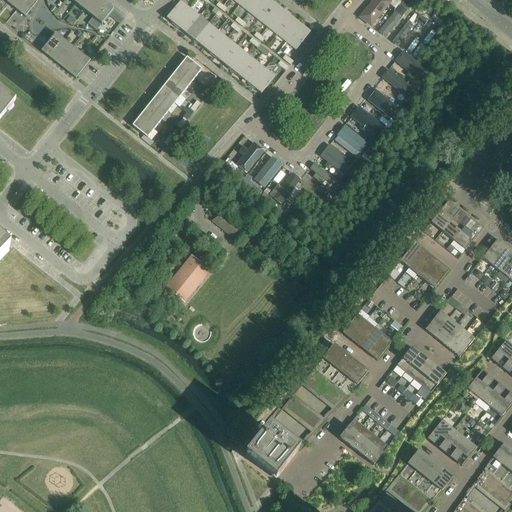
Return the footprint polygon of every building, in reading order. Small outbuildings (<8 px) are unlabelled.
[(17,11),(25,0),(11,0),(8,4),(17,11)] [(25,18),(39,0),(25,0),(17,11),(25,18)] [(84,12),(93,0),(79,0),(76,5),(84,12)] [(93,19),(104,4),(98,0),(93,0),(84,12),(93,19)] [(259,0),(243,0),(239,5),(249,13),(259,0)] [(272,3),(268,0),(259,0),(249,13),(258,21),(272,3)] [(376,0),(362,19),(372,27),(390,3),(385,0),(376,0)] [(404,0),(403,2),(402,4),(409,10),(411,9),(413,5),(406,0),(404,0)] [(166,19),(176,27),(190,10),(180,2),(166,19)] [(281,10),(272,3),(258,21),(267,28),(281,10)] [(101,26),(113,11),(104,4),(93,19),(101,26)] [(190,10),(176,27),(185,35),(199,17),(190,10)] [(291,18),(281,10),(267,28),(277,36),(291,18)] [(113,12),(110,16),(117,21),(120,17),(113,12)] [(57,18),(62,22),(66,16),(62,13),(57,18)] [(379,33),(386,38),(400,19),(394,14),(379,33)] [(428,22),(420,16),(416,21),(424,27),(428,22)] [(199,17),(185,35),(195,42),(209,24),(199,17)] [(300,25),(291,18),(277,36),(286,43),(300,25)] [(407,48),(412,41),(407,37),(416,25),(410,20),(392,43),(398,48),(402,44),(407,48)] [(209,24),(195,42),(204,50),(218,32),(209,24)] [(310,33),(300,25),(286,43),(296,51),(310,33)] [(218,32),(204,50),(213,57),(227,39),(218,32)] [(48,58),(63,40),(54,33),(39,51),(48,58)] [(227,39),(213,57),(223,65),(237,47),(227,39)] [(57,65),(72,47),(63,40),(48,58),(57,65)] [(67,72),(81,55),(72,47),(57,65),(67,72)] [(237,47),(223,65),(232,72),(246,55),(237,47)] [(426,70),(404,52),(394,64),(416,81),(426,70)] [(76,80),(90,62),(81,55),(67,72),(76,80)] [(246,55),(232,72),(242,80),(256,62),(246,55)] [(202,71),(195,65),(186,58),(179,67),(195,80),(202,71)] [(205,67),(198,61),(195,65),(202,71),(205,67)] [(256,62),(242,80),(251,87),(265,70),(256,62)] [(195,80),(179,67),(172,76),(188,88),(195,80)] [(265,70),(251,87),(261,95),(275,77),(265,70)] [(388,72),(381,81),(404,99),(411,90),(388,72)] [(423,80),(428,84),(434,76),(429,72),(423,80)] [(188,88),(172,76),(166,84),(181,96),(188,88)] [(181,96),(166,84),(159,93),(174,105),(181,96)] [(0,88),(0,119),(15,101),(0,88)] [(373,90),(367,99),(387,115),(394,106),(373,90)] [(418,96),(414,92),(407,100),(412,104),(418,96)] [(174,105),(159,93),(152,101),(168,113),(174,105)] [(168,113),(152,101),(145,110),(161,122),(168,113)] [(359,109),(349,120),(369,135),(378,124),(359,109)] [(161,122),(145,110),(139,118),(154,130),(161,122)] [(403,114),(399,110),(392,118),(397,122),(403,114)] [(154,130),(139,118),(132,127),(147,139),(154,130)] [(383,140),(389,133),(384,129),(378,137),(383,140)] [(329,146),(347,160),(353,152),(336,137),(329,146)] [(247,174),(264,153),(256,146),(238,167),(247,174)] [(347,160),(329,146),(321,155),(334,167),(330,173),(339,181),(345,173),(340,169),(347,160)] [(363,155),(368,159),(374,150),(370,146),(363,155)] [(265,188),(282,168),(274,161),(257,181),(265,188)] [(334,180),(314,164),(307,174),(327,189),(334,180)] [(353,178),(359,170),(354,166),(348,174),(353,178)] [(232,177),(240,183),(244,179),(236,172),(232,177)] [(282,205),(300,182),(294,177),(275,200),(282,205)] [(338,196),(344,188),(340,184),(333,192),(338,196)] [(254,187),(250,191),(258,198),(262,193),(254,187)] [(276,212),(280,207),(272,201),(268,206),(276,212)] [(448,201),(430,224),(442,233),(453,219),(447,215),(454,206),(448,201)] [(460,210),(453,219),(442,233),(453,242),(464,228),(459,224),(465,215),(460,210)] [(242,230),(220,212),(211,222),(234,240),(242,230)] [(471,219),(464,228),(453,242),(465,251),(476,237),(470,233),(477,224),(471,219)] [(0,261),(8,253),(0,244),(0,243),(1,243),(0,241),(0,261)] [(501,243),(497,241),(482,259),(491,266),(505,248),(500,245),(501,243)] [(418,247),(415,244),(400,262),(408,269),(422,252),(417,248),(418,247)] [(506,247),(505,248),(491,266),(499,273),(511,256),(511,254),(508,251),(509,250),(506,247)] [(423,250),(422,252),(408,269),(417,276),(431,258),(426,254),(427,253),(423,250)] [(165,288),(184,303),(209,272),(190,256),(165,288)] [(511,256),(499,273),(508,280),(511,274),(511,256)] [(431,257),(431,258),(417,276),(425,283),(439,265),(434,261),(435,260),(431,257)] [(440,264),(439,265),(425,283),(434,290),(448,272),(449,271),(440,264)] [(440,312),(426,330),(425,331),(430,336),(434,338),(435,337),(449,320),(440,312)] [(357,316),(343,333),(342,334),(351,341),(352,340),(366,323),(357,316)] [(449,320),(435,337),(440,341),(439,342),(442,345),(443,344),(457,326),(449,320)] [(366,323),(352,340),(357,344),(356,345),(360,348),(360,347),(375,329),(366,323)] [(457,326),(443,344),(448,348),(447,349),(451,352),(452,351),(466,333),(457,326)] [(375,329),(360,347),(365,351),(364,352),(368,355),(369,354),(383,336),(375,329)] [(466,333),(452,351),(456,355),(456,356),(459,359),(474,340),(466,333)] [(383,336),(369,354),(374,358),(373,359),(377,362),(392,343),(383,336)] [(511,346),(505,342),(490,360),(496,365),(503,358),(508,362),(511,356),(511,346)] [(333,345),(328,352),(323,358),(332,365),(337,359),(342,352),(333,345)] [(415,351),(411,348),(396,367),(405,374),(419,356),(414,352),(415,351)] [(342,352),(337,359),(332,365),(340,372),(345,366),(351,359),(342,352)] [(420,355),(419,356),(405,374),(413,381),(427,363),(422,359),(423,358),(420,355)] [(511,356),(508,362),(502,369),(507,374),(511,369),(511,356)] [(351,359),(345,366),(340,372),(349,379),(359,366),(351,359)] [(428,362),(427,363),(413,381),(422,387),(436,370),(431,366),(432,365),(428,362)] [(368,373),(359,366),(349,379),(358,386),(368,373)] [(436,370),(422,387),(431,395),(446,376),(440,372),(437,369),(436,370)] [(481,383),(475,379),(467,390),(479,400),(487,389),(494,381),(488,376),(481,383)] [(393,379),(389,384),(393,388),(397,383),(393,379)] [(492,392),(487,389),(479,400),(490,409),(499,398),(505,390),(499,385),(492,392)] [(401,386),(397,391),(401,394),(405,389),(401,386)] [(503,401),(499,398),(490,409),(501,418),(511,404),(511,395),(511,394),(503,401)] [(415,396),(410,402),(419,408),(423,402),(415,396)] [(354,420),(340,438),(339,439),(348,446),(349,445),(363,427),(354,420)] [(442,421),(427,440),(432,445),(440,438),(444,441),(453,430),(442,421)] [(363,427),(349,445),(353,449),(353,450),(356,453),(357,452),(371,434),(363,427)] [(271,429),(267,429),(245,456),(275,481),(285,469),(297,453),(288,443),(287,445),(277,437),(279,435),(271,429)] [(444,441),(438,449),(444,454),(451,447),(456,450),(464,439),(453,430),(444,441)] [(371,434),(357,452),(362,456),(361,457),(365,460),(366,459),(380,441),(371,434)] [(456,450),(449,458),(455,463),(462,456),(468,460),(476,449),(464,439),(456,450)] [(380,441),(366,459),(370,462),(369,464),(373,467),(388,448),(380,441)] [(503,445),(498,452),(493,458),(502,465),(506,459),(511,452),(503,445)] [(418,451),(413,458),(408,464),(417,471),(421,465),(427,458),(418,451)] [(511,452),(506,459),(502,465),(510,471),(511,469),(511,452)] [(427,458),(421,465),(417,471),(425,478),(435,465),(427,458)] [(444,472),(435,465),(425,478),(434,485),(438,479),(444,472)] [(444,472),(438,479),(434,485),(442,491),(452,479),(444,472)]
